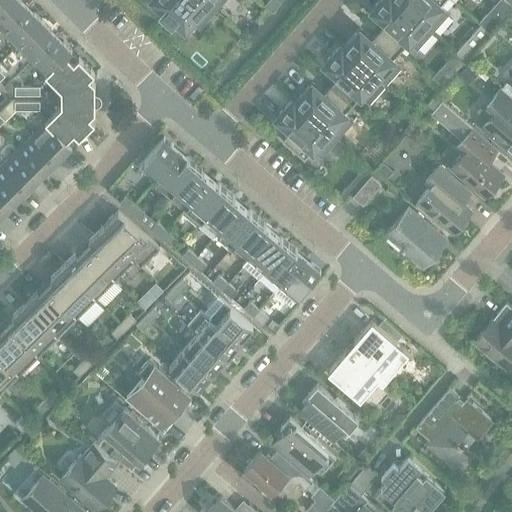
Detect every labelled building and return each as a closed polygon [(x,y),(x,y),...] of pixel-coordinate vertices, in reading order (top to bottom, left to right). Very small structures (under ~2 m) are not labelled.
[(0,28),(2,31),(28,6),(22,0),(4,0),(0,4),(0,28)] [(215,10),(204,0),(153,0),(162,8),(160,11),(172,22),(174,19),(185,28),(191,21),(199,28),(215,10)] [(204,0),(215,10),(223,0),(204,0)] [(268,9),(271,12),(272,13),(281,3),(280,2),(277,0),(269,0),(264,5),(268,9)] [(433,30),(398,0),(379,0),(372,9),(386,22),(379,31),(401,50),(408,42),(416,49),(433,30)] [(398,0),(433,30),(449,12),(442,5),(445,0),(398,0)] [(489,31),(511,5),(506,0),(498,0),(479,22),(489,31)] [(17,46),(42,20),(28,6),(2,31),(17,46)] [(31,60),(57,35),(42,20),(17,46),(31,60)] [(241,33),(244,35),(247,38),(253,32),(250,29),(247,26),(241,33)] [(341,43),(340,44),(385,84),(401,65),(394,58),(401,50),(379,31),(372,39),(360,28),(344,46),(341,43)] [(46,75),(71,49),(57,35),(31,60),(46,75)] [(464,43),(457,51),(466,58),(472,50),(464,43)] [(385,84),(340,44),(324,63),(338,76),(331,84),(353,104),(360,96),(368,103),(385,84)] [(61,98),(95,98),(95,83),(90,78),(95,73),(71,49),(46,75),(61,90),(61,98)] [(458,74),(468,84),(481,70),(470,61),(458,74)] [(451,77),(443,70),(435,79),(443,86),(451,77)] [(294,97),(292,98),(337,138),(354,119),(346,112),(353,104),(331,84),(324,93),(312,82),(297,99),(294,97)] [(511,86),(507,82),(502,87),(511,95),(511,86)] [(40,85),(16,85),(16,94),(40,94),(40,85)] [(511,95),(502,87),(493,97),(501,104),(482,126),(511,151),(511,95)] [(95,112),(95,98),(61,98),(61,105),(46,120),(72,145),(95,122),(90,117),(95,112)] [(337,138),(292,98),(276,117),(291,130),(283,139),(305,158),(313,149),(320,156),(337,138)] [(40,100),(16,100),(16,109),(21,109),(28,109),(40,109),(40,100)] [(443,101),(432,114),(462,139),(455,147),(462,153),(451,166),(485,195),(503,173),(494,166),(481,154),(491,142),(473,126),(443,101)] [(28,109),(21,109),(21,113),(26,118),(31,112),(28,109)] [(57,159),(72,145),(46,120),(32,134),(57,159)] [(43,174),(57,159),(32,134),(17,149),(43,174)] [(155,180),(180,150),(164,136),(139,166),(155,180)] [(28,189),(43,174),(17,149),(3,163),(28,189)] [(170,193),(195,163),(180,150),(155,180),(170,193)] [(0,189),(13,203),(28,189),(3,163),(0,165),(0,189)] [(186,206),(211,177),(195,163),(170,193),(186,206)] [(393,171),(384,164),(379,170),(388,178),(393,171)] [(453,232),(472,210),(455,195),(464,185),(439,164),(425,181),(431,185),(417,201),(453,232)] [(363,204),(382,183),(371,174),(353,195),(363,204)] [(202,219),(226,190),(211,177),(186,206),(182,211),(197,224),(202,219)] [(0,216),(13,203),(0,189),(0,216)] [(217,232),(242,203),(226,190),(202,219),(217,232)] [(129,210),(135,203),(126,195),(120,202),(129,210)] [(150,216),(145,211),(135,203),(129,210),(145,223),(150,216)] [(233,246),(258,216),(242,203),(217,232),(233,246)] [(423,266),(446,239),(408,206),(385,233),(389,236),(387,239),(398,249),(401,246),(423,266)] [(160,246),(154,241),(118,210),(101,226),(134,260),(140,265),(160,246)] [(166,229),(157,221),(150,216),(145,223),(160,236),(166,229)] [(248,259),(273,230),(258,216),(233,246),(248,259)] [(115,279),(134,260),(101,226),(89,239),(91,241),(85,248),(115,279)] [(166,229),(160,236),(170,244),(176,238),(166,229)] [(273,230),(248,259),(242,266),(258,279),(289,243),(273,230)] [(304,256),(289,243),(258,279),(274,292),(304,256)] [(96,298),(115,279),(85,248),(78,254),(75,252),(63,264),(96,298)] [(191,263),(197,256),(188,248),(182,255),(191,263)] [(201,271),(207,264),(197,256),(191,263),(201,271)] [(321,270),(304,256),(274,292),(290,306),(321,270)] [(77,317),(96,298),(63,264),(51,277),(53,279),(46,286),(77,317)] [(222,289),(228,282),(219,274),(213,281),(222,289)] [(174,286),(181,292),(189,283),(183,277),(174,286)] [(155,282),(147,289),(156,298),(162,292),(163,291),(155,282)] [(222,289),(232,297),(238,290),(228,282),(222,289)] [(58,336),(77,317),(46,286),(39,292),(37,290),(25,302),(58,336)] [(172,301),(181,292),(174,286),(166,294),(172,301)] [(253,326),(224,301),(218,296),(204,312),(239,342),(253,326)] [(254,316),(259,309),(250,301),(244,307),(254,316)] [(39,355),(58,336),(25,302),(12,315),(14,317),(8,324),(39,355)] [(481,330),(474,339),(476,341),(506,367),(511,359),(511,309),(505,303),(481,330)] [(145,315),(152,321),(160,312),(154,306),(145,315)] [(239,342),(204,312),(201,309),(188,325),(197,333),(226,358),(239,342)] [(263,324),(269,317),(259,309),(254,316),(263,324)] [(120,322),(127,329),(136,319),(130,313),(120,322)] [(143,330),(152,321),(145,315),(136,323),(143,330)] [(372,319),(350,345),(387,377),(388,376),(392,372),(409,351),(405,347),(396,340),(402,334),(383,318),(378,325),(372,319)] [(117,338),(127,329),(120,322),(111,331),(117,338)] [(0,354),(20,374),(39,355),(8,324),(1,330),(0,329),(0,354)] [(131,332),(124,339),(136,349),(142,341),(131,332)] [(212,373),(226,358),(197,333),(183,348),(212,373)] [(350,345),(328,371),(360,399),(378,379),(382,383),(387,377),(350,345)] [(198,389),(212,373),(183,348),(169,364),(198,389)] [(82,360),(89,367),(98,358),(91,351),(82,360)] [(0,392),(0,393),(20,374),(0,354),(0,392)] [(179,406),(190,393),(150,358),(139,371),(143,375),(127,394),(166,427),(174,417),(169,413),(177,404),(179,406)] [(79,376),(89,367),(82,360),(73,370),(79,376)] [(100,363),(93,371),(102,378),(108,370),(100,363)] [(311,397),(299,412),(332,441),(345,426),(349,430),(359,419),(317,383),(308,394),(311,397)] [(467,429),(478,438),(494,420),(466,396),(464,399),(449,387),(415,427),(430,439),(427,442),(454,466),(468,450),(461,445),(463,442),(459,439),(467,429)] [(44,398),(50,405),(60,396),(53,389),(44,398)] [(41,414),(50,405),(44,398),(34,408),(41,414)] [(131,467),(159,435),(125,406),(97,438),(131,467)] [(47,416),(57,425),(63,417),(54,409),(47,416)] [(284,429),(271,444),(277,449),(287,457),(305,473),(309,476),(321,461),(325,465),(338,451),(311,428),(308,431),(290,415),(280,426),(284,429)] [(23,432),(31,424),(23,416),(15,423),(23,432)] [(117,462),(94,442),(82,456),(81,454),(60,478),(96,509),(116,485),(105,475),(117,462)] [(366,447),(359,455),(366,461),(373,453),(366,447)] [(4,458),(12,465),(21,455),(13,448),(4,458)] [(260,450),(243,469),(272,494),(280,484),(290,493),(298,484),(305,490),(314,480),(309,476),(305,473),(287,457),(277,449),(269,458),(260,450)] [(423,511),(425,511),(445,489),(407,457),(397,468),(394,466),(387,474),(390,477),(375,494),(395,511),(406,511),(412,505),(415,507),(416,505),(423,511)] [(355,461),(342,476),(348,482),(362,466),(355,461)] [(361,493),(378,474),(366,464),(350,483),(349,483),(361,493)] [(86,511),(43,475),(23,498),(39,511),(86,511)] [(349,483),(350,483),(348,482),(334,498),(331,502),(342,511),(370,511),(363,505),(368,499),(361,493),(349,483)] [(315,499),(307,508),(311,511),(322,511),(331,502),(334,498),(320,486),(311,496),(315,499)] [(258,511),(249,504),(242,511),(240,511),(221,495),(206,511),(258,511)]
